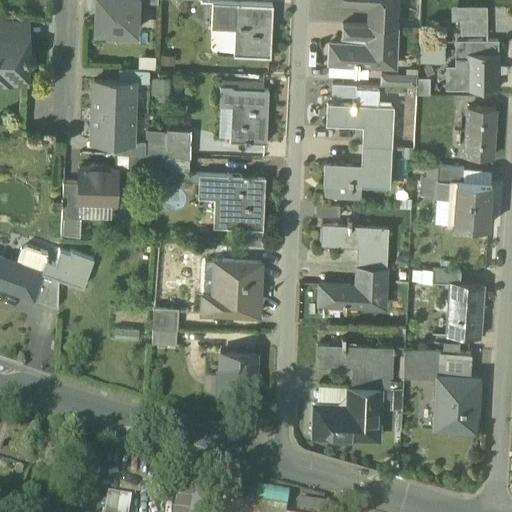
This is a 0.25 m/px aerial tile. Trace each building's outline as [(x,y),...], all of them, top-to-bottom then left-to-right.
[(135,0),(95,0),(95,29),(135,30),(135,0)] [(369,5),(369,25),(397,26),(398,0),(333,0),(333,4),(369,5)] [(212,26),(236,27),(237,2),(214,1),(212,26)] [(269,4),(237,2),(236,27),(235,53),(269,55),(270,31),(268,31),(269,4)] [(450,21),(462,21),(486,22),(486,7),(451,6),(450,21)] [(26,22),(0,20),(0,34),(21,35),(26,22)] [(462,34),(485,35),(486,22),(462,21),(462,34)] [(343,37),(368,38),(369,25),(343,24),(343,37)] [(396,66),(397,26),(369,25),(368,38),(368,45),(331,43),(330,63),(367,64),(396,66)] [(27,48),(26,48),(20,47),(21,35),(0,34),(0,83),(5,84),(10,79),(10,77),(25,78),(26,62),(27,62),(31,58),(31,52),(27,48)] [(420,40),(419,62),(443,62),(444,40),(420,40)] [(468,55),(471,55),(471,42),(455,42),(454,58),(468,58),(468,55)] [(497,43),(471,42),(471,55),(496,56),(497,43)] [(155,55),(138,54),(137,67),(154,68),(155,55)] [(498,56),(496,56),(471,55),(468,55),(468,58),(467,89),(497,90),(498,56)] [(468,58),(454,58),(454,66),(445,66),(444,89),(467,89),(468,58)] [(366,77),(367,64),(330,63),(328,63),(327,75),(366,77)] [(133,81),(147,81),(148,69),(118,67),(118,79),(133,80),(133,81)] [(416,75),(379,73),(378,86),(416,87),(416,78),(416,75)] [(168,77),(156,77),(156,95),(169,95),(168,77)] [(233,84),(233,88),(264,89),(264,80),(221,78),(221,84),(233,84)] [(429,78),(416,78),(416,87),(416,95),(429,95),(429,78)] [(93,79),(92,109),(132,110),(133,81),(133,80),(118,79),(93,79)] [(331,95),(354,96),(354,88),(355,84),(331,83),(331,95)] [(233,84),(221,84),(219,84),(218,105),(220,105),(232,105),(233,88),(233,84)] [(230,139),(262,140),(263,113),(267,114),(268,90),(264,89),(233,88),(232,105),(230,136),(230,139)] [(354,88),(354,96),(354,105),(378,106),(379,89),(354,88)] [(364,126),(363,145),(391,146),(393,107),(378,106),(354,105),(327,104),(326,124),(364,126)] [(230,136),(232,105),(220,105),(218,135),(230,136)] [(468,108),(466,132),(494,133),(496,111),(468,108)] [(131,139),(132,110),(92,109),(91,138),(114,139),(131,140),(131,139)] [(145,154),(164,155),(165,129),(146,129),(145,154)] [(169,131),(168,141),(168,155),(167,171),(191,173),(191,156),(192,142),(192,132),(169,131)] [(492,157),(494,133),(466,132),(464,154),(492,157)] [(114,152),(144,153),(144,139),(131,139),(131,140),(114,139),(114,152)] [(324,163),(323,183),(344,184),(360,185),(389,186),(391,146),(363,145),(362,165),(324,163)] [(115,167),(136,167),(136,154),(114,153),(113,167),(115,167)] [(164,155),(145,154),(136,154),(136,167),(163,168),(164,155)] [(110,201),(114,201),(115,167),(113,167),(104,166),(104,164),(90,164),(90,166),(78,165),(78,181),(77,200),(78,200),(110,201)] [(425,197),(435,198),(436,180),(435,180),(436,165),(427,164),(425,197)] [(436,180),(448,181),(448,179),(462,180),(463,167),(436,165),(435,180),(436,180)] [(491,169),(463,167),(462,180),(490,182),(491,169)] [(201,196),(215,196),(228,197),(229,175),(201,174),(201,196)] [(261,176),(229,175),(228,197),(228,212),(228,227),(237,227),(262,228),(263,204),(260,203),(261,176)] [(451,224),(487,226),(490,182),(462,180),(448,179),(448,181),(447,198),(453,199),(451,224)] [(61,216),(78,216),(78,200),(77,200),(78,181),(62,180),(61,216)] [(448,181),(436,180),(435,198),(447,198),(448,181)] [(344,199),(344,184),(323,183),(323,198),(344,199)] [(344,184),(344,199),(359,200),(360,185),(344,184)] [(228,212),(228,197),(215,196),(215,211),(228,212)] [(433,222),(445,223),(447,198),(435,198),(433,222)] [(78,216),(80,216),(110,217),(110,201),(78,200),(78,216)] [(315,215),(339,216),(340,204),(316,203),(315,215)] [(228,227),(228,212),(215,211),(214,226),(228,227)] [(78,216),(61,216),(60,234),(79,234),(80,216),(78,216)] [(358,245),(357,264),(384,265),(386,225),(322,222),(321,243),(358,245)] [(262,246),(262,228),(237,227),(237,245),(257,246),(262,246)] [(21,246),(15,262),(19,263),(10,288),(29,294),(31,295),(40,271),(44,259),(47,252),(26,244),(21,246)] [(230,261),(257,262),(257,246),(237,245),(230,245),(230,261)] [(58,277),(58,278),(82,286),(93,257),(70,249),(69,252),(59,248),(54,262),(44,259),(40,271),(58,277)] [(0,283),(10,288),(19,263),(15,262),(0,256),(0,283)] [(215,293),(216,261),(205,260),(204,293),(205,293),(215,293)] [(215,293),(225,294),(226,261),(216,261),(215,293)] [(225,312),(256,313),(257,287),(260,287),(260,262),(257,262),(230,261),(226,261),(225,294),(225,312)] [(383,305),(384,265),(357,264),(356,284),(318,282),(317,302),(383,305)] [(431,281),(450,283),(450,282),(459,282),(459,270),(432,268),(431,281)] [(29,296),(57,306),(58,278),(58,277),(40,271),(31,295),(29,294),(29,296)] [(458,335),(464,336),(464,333),(477,334),(480,308),(481,308),(483,285),(459,282),(450,282),(450,283),(446,332),(458,333),(458,335)] [(225,294),(215,293),(205,293),(204,312),(225,312),(225,294)] [(152,308),(151,327),(175,328),(176,309),(152,308)] [(138,327),(114,327),(114,338),(138,338),(138,327)] [(175,343),(175,328),(151,327),(151,342),(175,343)] [(352,365),(351,384),(379,385),(380,375),(388,375),(391,375),(392,346),(381,346),(381,345),(316,343),(315,363),(352,365)] [(423,377),(436,377),(436,374),(438,374),(439,350),(439,349),(403,347),(402,376),(423,377)] [(439,350),(438,374),(470,376),(471,352),(439,350)] [(220,404),(252,406),(253,378),(256,378),(257,354),(222,352),(221,382),(220,404)] [(433,427),(475,430),(478,377),(470,376),(438,374),(436,374),(436,377),(434,406),(433,427)] [(379,385),(388,386),(388,375),(380,375),(379,385)] [(436,377),(423,377),(421,405),(434,406),(436,377)] [(201,403),(220,404),(221,382),(202,382),(201,403)] [(316,402),(350,404),(351,384),(317,383),(316,402)] [(378,409),(379,385),(351,384),(350,404),(316,402),(312,402),(311,422),(349,424),(376,425),(377,426),(378,409)] [(388,386),(379,385),(378,409),(401,410),(402,386),(388,386)] [(311,435),(348,436),(349,424),(311,422),(311,435)] [(376,425),(349,424),(348,436),(375,438),(376,425)] [(129,511),(132,497),(107,493),(104,511),(129,511)] [(294,511),(321,511),(323,508),(296,503),(294,511)]
